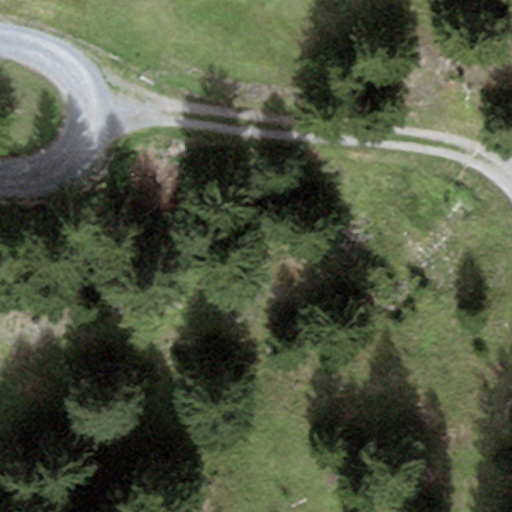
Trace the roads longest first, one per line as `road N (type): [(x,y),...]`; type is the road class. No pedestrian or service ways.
road 1 (track): [(92,115),(177,112),(453,150),(511,184)]
road 2 (track): [(0,42),(26,46),(74,72),(92,115)]
road 3 (track): [(0,179),(14,181),(70,157),(92,115)]
